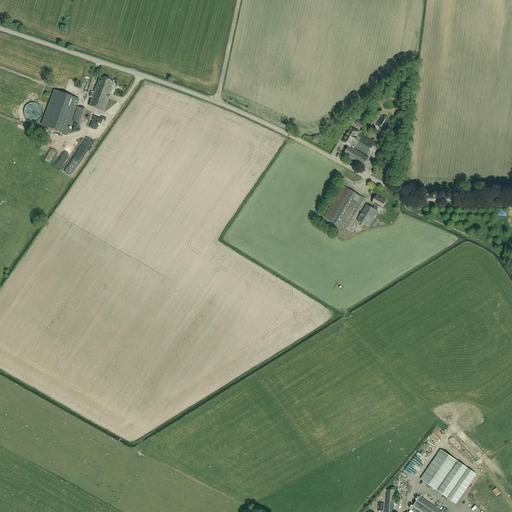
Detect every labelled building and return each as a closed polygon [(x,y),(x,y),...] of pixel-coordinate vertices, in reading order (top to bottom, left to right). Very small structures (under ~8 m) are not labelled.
[(89,105),(104,111),(108,100),(107,100),(114,82),(100,77),(96,86),(94,92),(91,92),(89,97),(92,98),(89,105)] [(54,91),(42,125),(65,134),(78,99),(54,91)] [(86,110),(77,107),(72,121),(81,124),(86,110)] [(28,113),(27,114),(27,116),(28,118),(29,120),(31,121),(33,122),(36,122),(38,122),(40,120),(41,119),(42,116),(42,114),(41,111),(39,110),(37,108),(35,108),(33,108),(30,109),(29,111),(28,113)] [(96,111),(91,124),(97,126),(102,114),(96,111)] [(385,131),(391,121),(382,115),(376,125),(385,131)] [(364,125),(361,131),(366,134),(369,128),(364,125)] [(353,142),(358,134),(358,133),(359,132),(351,128),(342,142),(349,146),(350,147),(352,142),(353,142)] [(350,147),(349,146),(344,154),(364,166),(369,158),(350,147),(351,146),(370,156),(377,144),(358,134),(353,142),(352,142),(350,147)] [(59,164),(65,158),(62,155),(56,161),(59,164)] [(346,230),(364,199),(343,186),(324,217),(346,230)] [(373,208),(367,205),(357,221),(368,227),(377,211),(379,207),(381,209),(386,201),(377,196),(372,203),(375,205),(373,208)] [(440,450),(420,479),(456,504),(476,474),(440,450)] [(386,496),(385,511),(396,511),(393,510),(394,502),(394,497),(395,491),(387,490),(386,496)] [(412,511),(441,511),(420,497),(411,510),(412,511)]
